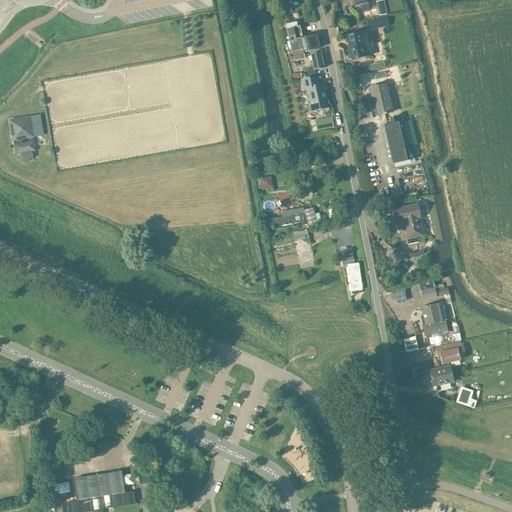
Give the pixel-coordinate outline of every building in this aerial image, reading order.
[(352,0),(354,7),(360,6),(361,12),(370,10),(367,0),(352,0)] [(377,20),(369,22),(371,31),(379,29),(377,20)] [(319,49),(316,36),(302,39),(299,26),(286,29),(291,52),(303,50),(304,53),(319,49)] [(371,55),(367,32),(346,36),(344,37),(343,38),(344,42),(345,43),(347,43),(349,52),(347,52),(346,53),(347,57),(348,58),(350,58),(350,59),(371,55)] [(324,69),(320,53),(310,55),(313,67),(307,69),(309,76),(314,75),(314,71),(324,69)] [(367,65),(369,72),(378,70),(377,63),(367,65)] [(375,78),(373,72),(357,76),(358,82),(375,78)] [(306,89),(311,112),(328,108),(326,98),(325,98),(323,93),(324,93),(323,85),(318,86),(317,77),(301,81),(303,90),(306,89)] [(392,113),(385,85),(369,88),(372,104),(374,103),(378,116),(383,115),(386,115),(386,114),(392,113)] [(9,121),(13,141),(32,138),(29,118),(9,121)] [(331,118),(315,121),(317,132),(333,129),(331,118)] [(411,161),(401,122),(398,123),(398,120),(393,121),(393,120),(392,119),(390,119),(390,120),(389,121),(386,122),(386,126),(381,127),(390,166),(411,161)] [(15,155),(35,151),(33,141),(13,145),(15,155)] [(423,236),(419,219),(420,218),(417,205),(394,210),(397,224),(403,222),(407,240),(409,246),(418,244),(417,238),(423,236)] [(304,211),(307,224),(297,227),(298,231),(317,226),(316,225),(321,223),(319,213),(314,215),(312,209),(304,211)] [(265,220),(266,228),(305,221),(303,214),(289,216),(288,213),(284,213),(285,217),(265,220)] [(307,231),(293,234),(295,242),(304,240),(304,243),(310,242),(307,231)] [(361,290),(358,264),(354,265),(353,260),(343,261),(344,268),(347,268),(351,292),(361,290)] [(436,298),(432,282),(420,285),(423,301),(436,298)] [(435,291),(437,297),(449,295),(447,288),(435,291)] [(444,321),(446,321),(442,304),(421,309),(423,320),(422,320),(423,326),(422,326),(425,336),(437,334),(439,344),(445,343),(445,345),(452,343),(451,341),(450,341),(449,334),(448,334),(447,331),(444,321)] [(453,312),(448,314),(450,322),(451,321),(454,333),(458,332),(453,312)] [(458,355),(462,354),(460,342),(445,345),(446,352),(439,354),(442,365),(460,361),(458,355)] [(453,383),(450,368),(429,372),(433,387),(453,383)] [(461,387),(458,396),(462,397),(460,403),(469,406),(471,400),(470,399),(473,391),(461,387)] [(154,483),(152,469),(138,471),(140,485),(154,483)] [(125,493),(121,471),(73,479),(76,500),(68,502),(69,511),(83,511),(135,504),(133,492),(125,493)] [(62,511),(61,501),(49,503),(50,511),(62,511)]
